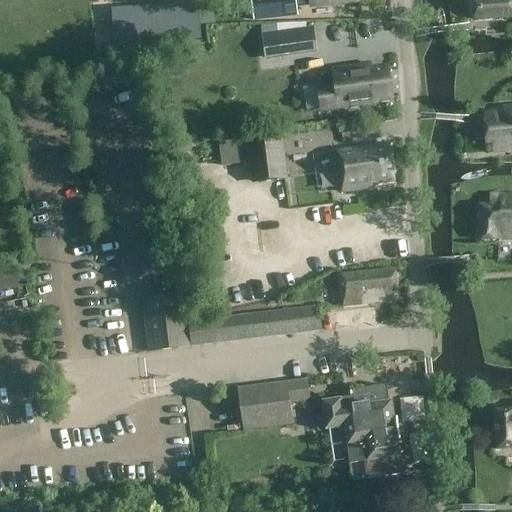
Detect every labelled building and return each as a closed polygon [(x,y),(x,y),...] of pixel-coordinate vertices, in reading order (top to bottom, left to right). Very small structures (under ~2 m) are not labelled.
[(297,17),(296,8),(310,6),(310,7),(337,4),(356,2),(355,0),(250,0),(253,22),(297,17)] [(511,17),(511,0),(472,0),(474,20),(511,17)] [(212,10),(162,11),(163,41),(213,40),(212,10)] [(309,52),(306,32),(277,36),(279,56),(309,52)] [(375,101),(389,99),(385,70),(371,72),(360,74),(359,70),(335,73),(336,76),(322,78),(324,91),(321,91),(324,110),(361,104),(362,107),(375,105),(375,101)] [(511,147),(511,108),(500,109),(500,113),(483,115),(485,144),(491,144),(492,152),(507,151),(507,148),(511,147)] [(282,136),(243,141),(246,165),(248,164),(251,186),(288,181),(282,136)] [(336,152),(341,193),(372,189),(375,185),(394,182),(389,145),(336,152)] [(200,170),(200,181),(217,180),(216,170),(200,170)] [(511,240),(511,196),(489,196),(489,206),(477,206),(477,240),(511,240)] [(396,291),(394,270),(338,277),(342,307),(392,301),(390,292),(396,291)] [(324,312),(339,313),(340,291),(324,291),(324,312)] [(183,296),(141,301),(147,353),(189,348),(183,296)] [(318,308),(305,310),(308,334),(321,332),(318,308)] [(305,310),(292,311),(295,335),(308,334),(305,310)] [(292,311),(279,313),(282,337),(295,335),(292,311)] [(279,313),(266,314),(268,339),(282,337),(279,313)] [(266,314),(252,316),(255,340),(268,339),(266,314)] [(252,316),(239,318),(242,342),(255,340),(252,316)] [(239,318),(226,319),(229,343),(242,342),(239,318)] [(226,319),(213,321),(216,345),(229,343),(226,319)] [(213,321),(200,322),(203,347),(216,345),(213,321)] [(200,322),(187,324),(189,348),(203,347),(200,322)] [(310,403),(307,381),(237,389),(242,434),(293,427),(290,406),(310,403)] [(396,458),(399,458),(396,440),(399,440),(398,430),(396,420),(393,420),(391,402),(388,402),(386,387),(351,392),(352,398),(320,402),(325,432),(343,429),(349,465),(362,463),(365,481),(399,475),(396,458)] [(511,410),(494,412),(496,451),(511,449),(511,410)]
